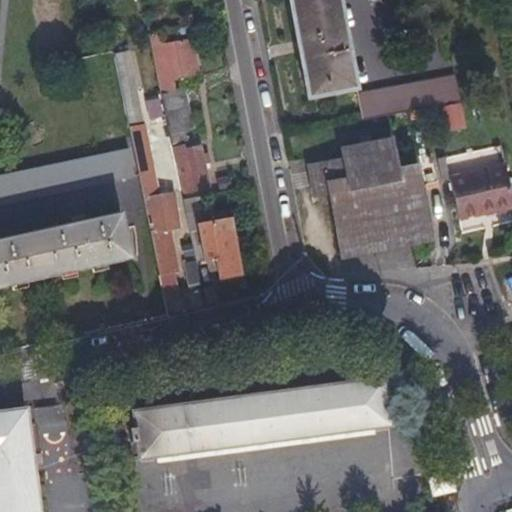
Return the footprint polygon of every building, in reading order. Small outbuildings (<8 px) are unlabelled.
[(287,0),(307,98),(353,88),(335,0),(287,0)] [(161,82),(170,80),(198,74),(190,38),(164,43),(162,34),(151,36),(161,82)] [(461,103),(458,87),(455,71),(354,92),(360,124),(461,103)] [(173,91),(170,80),(161,82),(167,115),(171,137),(186,134),(185,127),(195,125),(187,88),(173,91)] [(170,235),(181,232),(176,206),(171,207),(169,200),(163,201),(137,82),(121,86),(165,303),(178,300),(174,280),(179,279),(170,235)] [(174,151),(171,137),(167,115),(155,117),(160,138),(162,138),(166,158),(176,157),(174,151)] [(342,156),(308,163),(311,182),(327,180),(329,192),(339,242),(342,258),(430,239),(415,160),(395,164),(389,136),(340,146),(342,156)] [(188,148),(174,151),(176,157),(181,183),(195,181),(198,195),(212,192),(203,151),(189,155),(188,148)] [(0,176),(0,204),(134,177),(129,151),(0,176)] [(457,218),(511,206),(511,205),(504,166),(449,177),(457,218)] [(313,196),(329,192),(327,180),(311,182),(313,196)] [(0,286),(130,258),(119,214),(0,240),(0,286)] [(203,230),(212,228),(210,217),(188,221),(191,232),(203,230)] [(210,265),(219,263),(223,281),(238,278),(228,225),(212,228),(216,246),(206,248),(207,253),(210,265)] [(206,248),(203,230),(191,232),(196,256),(207,253),(206,248)] [(382,380),(133,411),(139,453),(387,423),(382,380)] [(38,511),(25,410),(0,413),(0,511),(38,511)]
